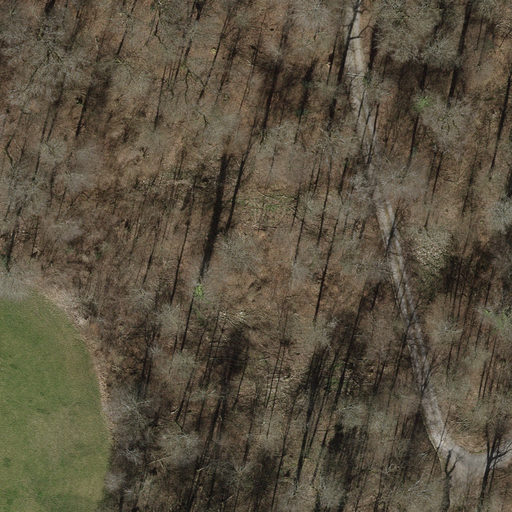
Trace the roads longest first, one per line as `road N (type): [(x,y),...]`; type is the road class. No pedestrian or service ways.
road 1 (motorway): [(404,0),(90,511)]
road 2 (motorway): [(237,511),(511,63)]
road 3 (track): [(358,0),(376,153),(406,314),(429,389),(454,429),(486,447),(511,437)]
